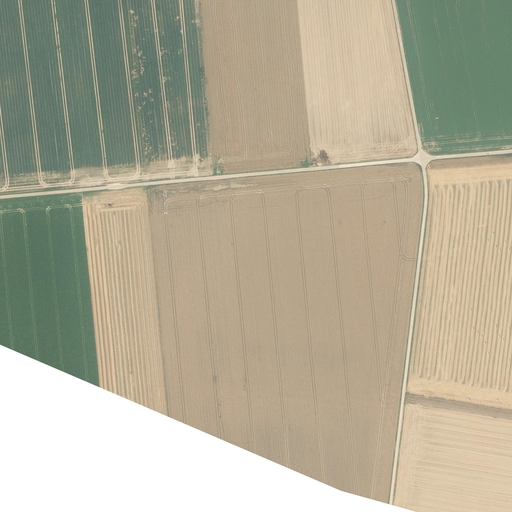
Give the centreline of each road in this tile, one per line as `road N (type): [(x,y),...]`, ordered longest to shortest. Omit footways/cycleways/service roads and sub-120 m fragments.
road 1 (unclassified): [(422,159),(0,197)]
road 2 (unclassified): [(390,511),(425,210),(422,159)]
road 3 (unclassified): [(422,159),(393,0)]
